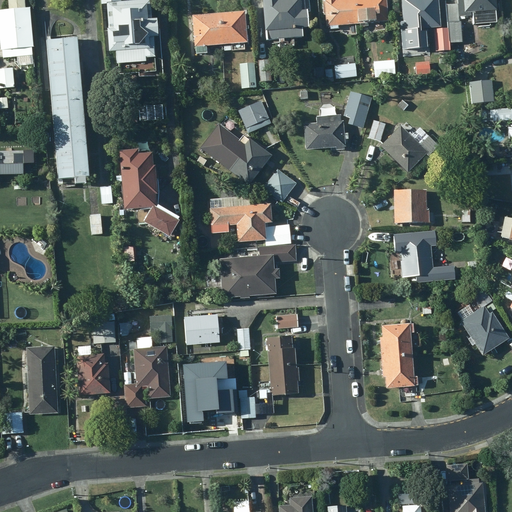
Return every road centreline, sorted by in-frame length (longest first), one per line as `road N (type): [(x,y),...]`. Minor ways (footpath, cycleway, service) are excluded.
road 1 (residential): [(0,489),(79,467),(349,442)]
road 2 (residential): [(349,442),(332,222)]
road 3 (residential): [(349,442),(451,434),(511,411)]
